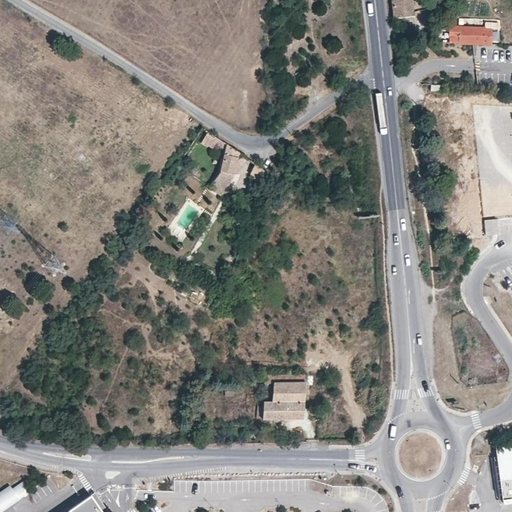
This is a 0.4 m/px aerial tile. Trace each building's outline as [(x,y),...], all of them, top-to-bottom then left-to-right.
[(412,0),(392,0),(394,17),(414,15),(412,0)] [(451,27),(450,43),(493,45),(493,29),(498,29),(499,23),(485,22),(485,28),(451,27)] [(216,144),(226,150),(221,172),(210,188),(221,196),(236,172),(238,174),(247,158),(208,132),(203,139),(214,147),(216,144)] [(255,164),(250,174),(254,176),(253,180),(261,185),(266,171),(255,164)] [(230,217),(227,228),(245,235),(248,223),(230,217)] [(498,235),(496,220),(484,221),(485,236),(498,235)] [(264,383),(273,383),(272,401),(264,401),(263,419),(303,419),(307,374),(265,375),(264,383)] [(282,433),(274,434),(273,444),(282,444),(282,433)] [(511,442),(496,444),(498,458),(503,499),(503,501),(505,503),(506,503),(509,503),(510,502),(511,501),(511,499),(511,498),(511,442)] [(498,458),(493,459),(499,500),(503,499),(498,458)] [(10,484),(0,490),(0,511),(2,511),(32,492),(23,481),(13,488),(10,484)] [(108,511),(94,492),(90,494),(102,511),(108,511)] [(102,511),(90,494),(65,511),(102,511)]
